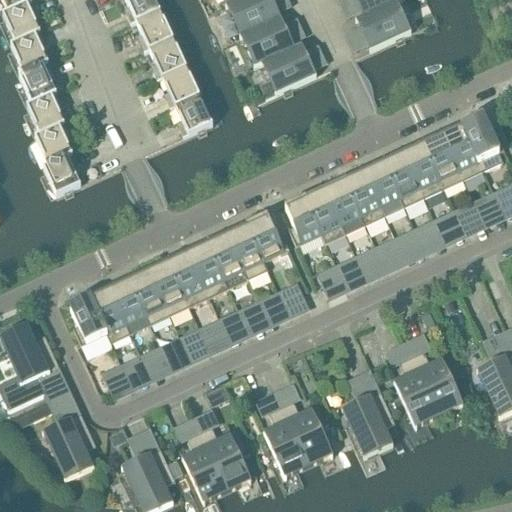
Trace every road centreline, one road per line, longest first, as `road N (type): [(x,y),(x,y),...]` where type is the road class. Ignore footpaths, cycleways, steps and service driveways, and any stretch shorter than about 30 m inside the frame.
road 1 (residential): [(42,289),(103,427),(511,237)]
road 2 (residential): [(166,231),(373,134)]
road 3 (residential): [(131,157),(72,0)]
road 4 (residential): [(373,134),(511,69)]
road 5 (residential): [(42,289),(166,231)]
